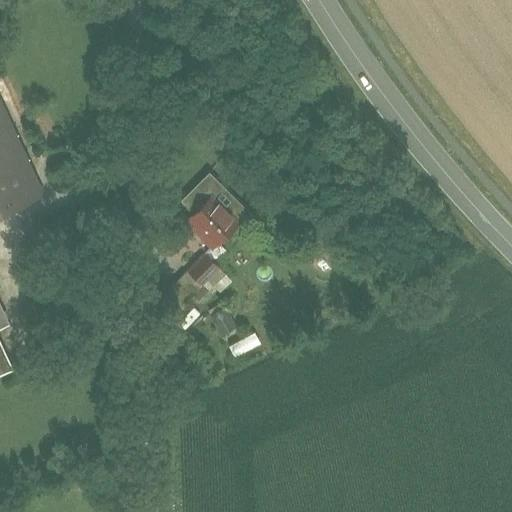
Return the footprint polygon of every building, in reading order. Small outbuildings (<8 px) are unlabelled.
[(0,326),(0,222),(44,202),(0,106),(0,386),(9,382),(0,363),(0,341),(6,339),(0,326)] [(247,220),(212,180),(195,194),(208,209),(193,221),(216,247),(247,220)] [(198,258),(171,280),(185,297),(212,274),(198,258)] [(218,335),(232,330),(223,307),(209,313),(218,335)] [(232,357),(259,343),(253,331),(226,345),(232,357)]
